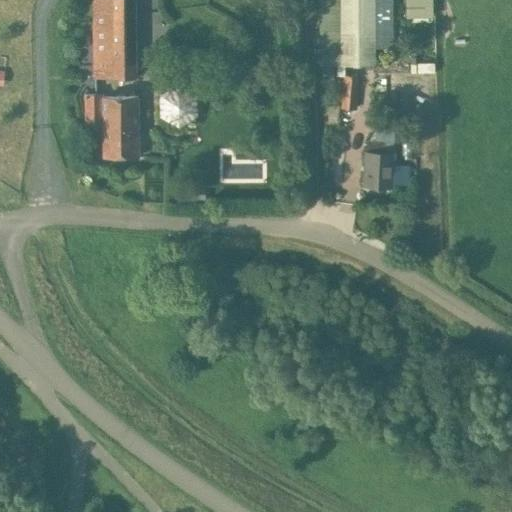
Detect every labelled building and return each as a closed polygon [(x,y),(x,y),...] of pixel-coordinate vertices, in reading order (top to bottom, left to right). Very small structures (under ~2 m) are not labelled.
[(135,0),(92,0),(93,79),(136,78),(135,0)] [(375,0),(319,0),(319,65),(337,65),(337,76),(345,76),(345,65),(375,65),(375,0)] [(345,76),(342,107),(358,109),(360,78),(345,76)] [(163,88),(164,120),(200,120),(199,87),(163,88)] [(102,97),(102,95),(85,95),(86,128),(103,128),(104,157),(138,157),(138,97),(102,97)] [(338,106),(330,105),(329,123),(337,124),(338,106)] [(394,153),(366,151),(364,186),(392,187),(394,153)]
